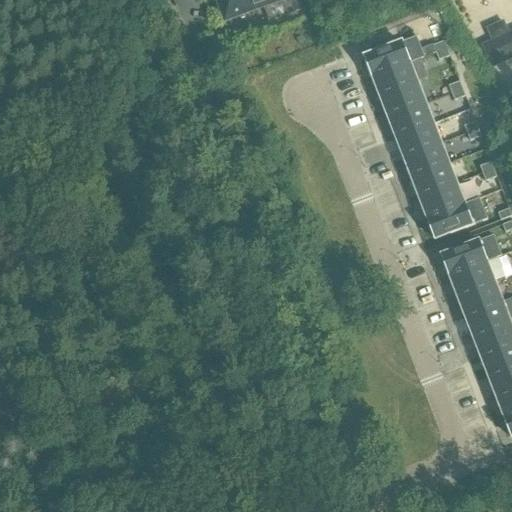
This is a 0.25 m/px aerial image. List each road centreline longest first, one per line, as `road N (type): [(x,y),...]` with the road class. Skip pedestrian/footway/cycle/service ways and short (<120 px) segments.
road 1 (residential): [(367,490),(153,0)]
road 2 (residential): [(367,490),(460,451),(330,117),(315,99)]
